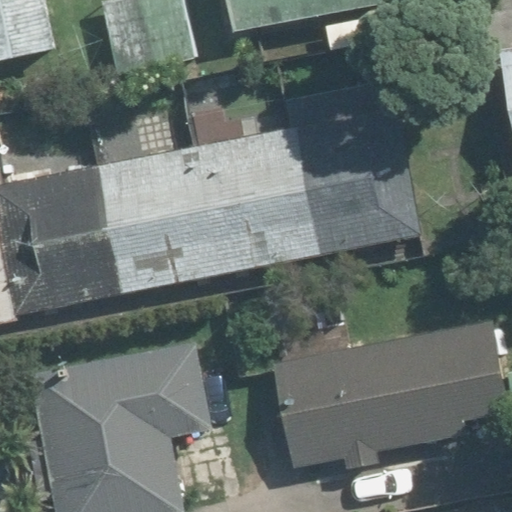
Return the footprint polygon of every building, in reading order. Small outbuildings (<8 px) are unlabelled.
[(0,0),(0,58),(73,41),(63,0),(0,0)] [(192,0),(152,0),(114,11),(132,75),(208,53),(192,0)] [(340,52),(417,37),(409,0),(246,0),(251,25),(332,10),(340,52)] [(0,324),(428,232),(413,164),(431,160),(412,70),(295,96),(300,120),(0,184),(0,324)] [(282,358),(303,469),(358,459),(360,467),(392,461),(390,453),(479,436),(476,416),(511,408),(511,346),(506,316),(282,358)] [(58,433),(43,435),(54,494),(68,491),(72,511),(187,511),(207,508),(192,430),(231,423),(215,336),(45,367),(58,433)]
